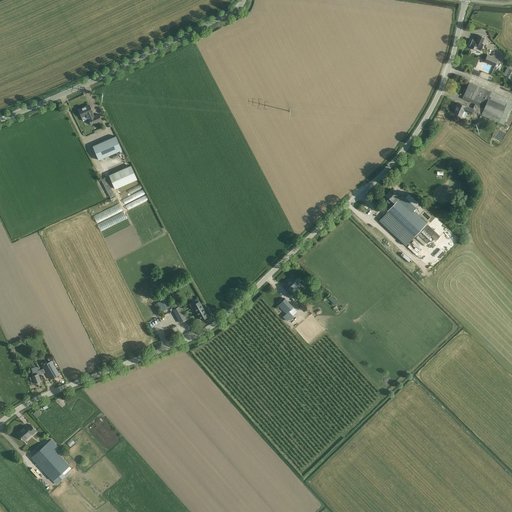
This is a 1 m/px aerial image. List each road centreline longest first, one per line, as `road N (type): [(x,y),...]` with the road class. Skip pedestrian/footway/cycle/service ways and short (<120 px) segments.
road 1 (unclassified): [(0,425),(26,404),(204,334),(385,174),(431,109),(466,0)]
road 2 (unclassified): [(0,121),(243,0)]
